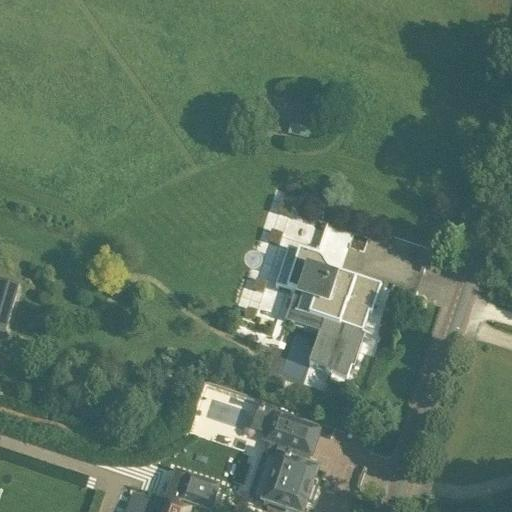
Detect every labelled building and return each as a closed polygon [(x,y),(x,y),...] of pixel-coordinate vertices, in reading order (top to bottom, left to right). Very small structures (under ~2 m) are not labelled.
[(301,297),(296,314),(294,314),(294,315),(338,330),(339,327),(361,334),(368,314),(371,315),(380,287),(338,273),(337,276),(312,268),(315,259),(287,250),(274,289),(301,297)] [(0,331),(5,333),(18,288),(0,282),(0,331)] [(262,506),(267,508),(266,511),(302,511),(316,473),(306,470),(319,430),(272,414),(262,443),(283,450),(280,461),(278,461),(262,506)] [(176,503),(203,511),(208,511),(217,487),(186,476),(176,503)] [(153,511),(157,503),(132,495),(126,511),(153,511)] [(160,511),(188,511),(189,509),(164,501),(160,511)]
